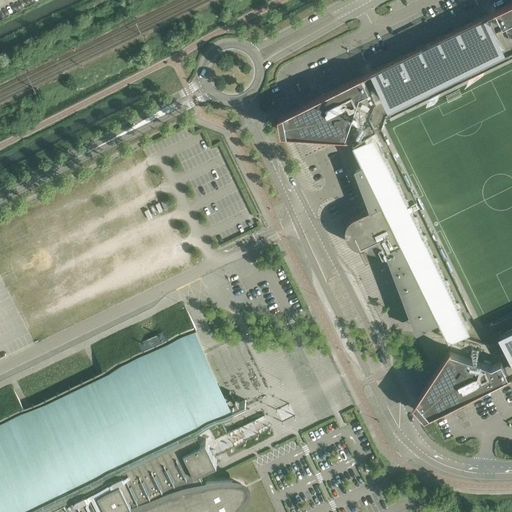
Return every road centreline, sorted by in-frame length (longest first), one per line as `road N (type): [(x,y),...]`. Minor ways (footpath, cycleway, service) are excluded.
road 1 (tertiary): [(232,100),(393,426),(419,447)]
road 2 (tertiary): [(419,447),(251,92)]
road 3 (secondary): [(259,70),(380,0)]
road 4 (secondary): [(100,145),(219,97)]
road 5 (secondary): [(203,72),(188,90),(100,145)]
